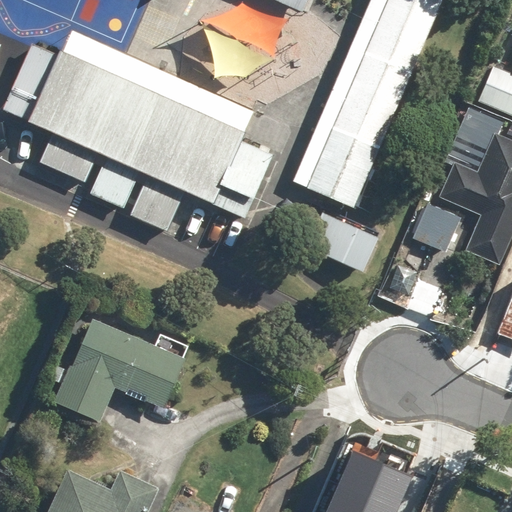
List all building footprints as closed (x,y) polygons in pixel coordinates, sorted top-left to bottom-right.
[(436,8),(418,0),(359,0),(275,185),(341,214),(436,8)] [(256,124),(59,38),(15,141),(212,226),(256,124)] [(511,113),(511,68),(496,61),(478,98),(511,113)] [(480,168),(457,159),(442,199),(480,213),(467,248),(505,262),(511,243),(511,140),(493,133),(480,168)] [(461,213),(429,200),(413,238),(445,251),(461,213)] [(367,252),(307,226),(294,258),(354,283),(367,252)] [(511,299),(498,334),(511,339),(511,299)] [(91,318),(59,403),(105,421),(117,389),(167,408),(187,355),(91,318)] [(147,511),(159,486),(121,469),(113,488),(67,468),(47,511),(147,511)]
